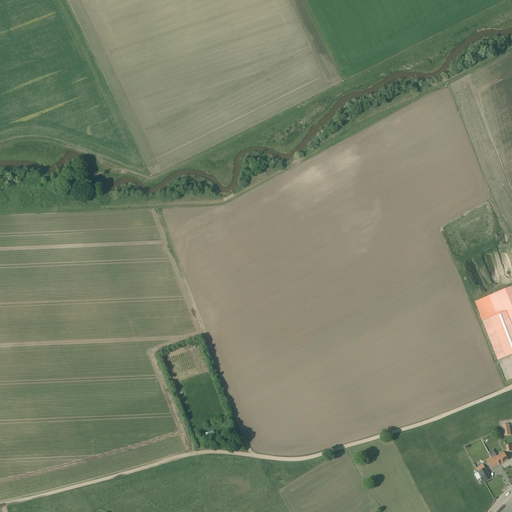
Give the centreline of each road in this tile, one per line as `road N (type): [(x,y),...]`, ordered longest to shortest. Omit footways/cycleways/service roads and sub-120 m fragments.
road 1 (track): [(250,454),(160,210)]
road 2 (track): [(0,505),(202,452),(250,454)]
road 3 (track): [(345,446),(511,389)]
